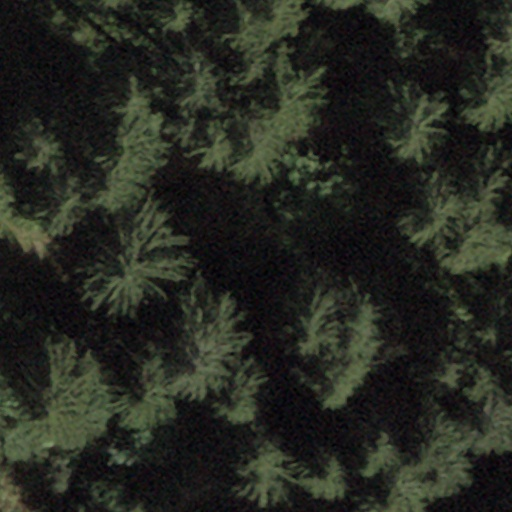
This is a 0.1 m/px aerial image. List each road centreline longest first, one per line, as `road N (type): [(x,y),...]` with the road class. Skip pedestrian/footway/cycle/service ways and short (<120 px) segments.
road 1 (track): [(189,511),(259,400),(266,306),(298,268),(379,217),(435,146),(511,103)]
road 2 (track): [(0,205),(436,0)]
